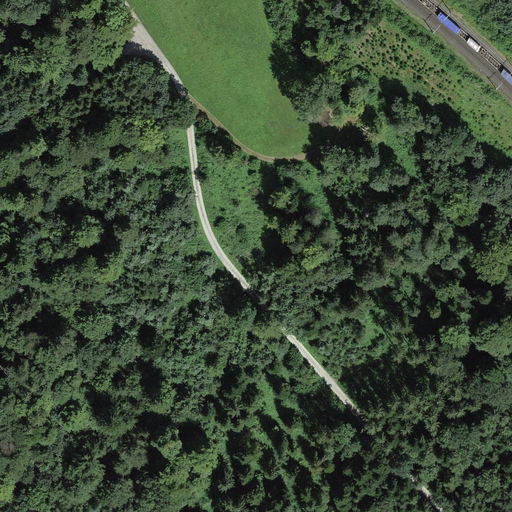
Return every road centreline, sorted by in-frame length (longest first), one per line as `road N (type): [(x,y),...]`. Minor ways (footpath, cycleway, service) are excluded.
road 1 (track): [(447,511),(236,277),(199,203),(185,101),(118,0)]
road 2 (track): [(0,132),(143,39)]
